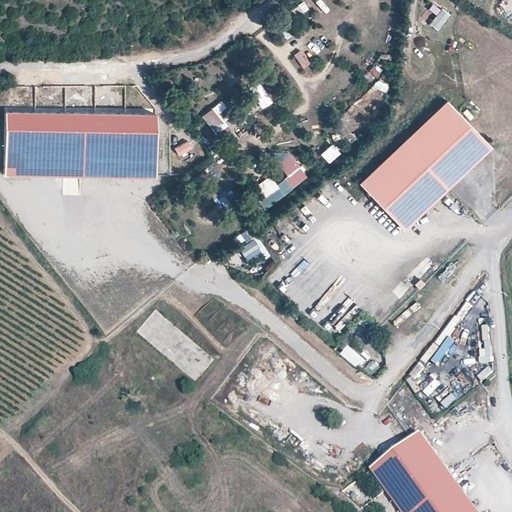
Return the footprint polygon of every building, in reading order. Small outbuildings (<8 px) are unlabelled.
[(296,16),(308,7),(302,0),(301,0),(290,7),(296,16)] [(437,29),(449,12),(440,6),(428,22),(437,29)] [(286,38),(295,32),(288,22),(279,28),(286,38)] [(300,48),(292,53),(303,67),(310,62),(300,48)] [(372,63),(362,75),(371,83),(381,70),(372,63)] [(256,106),(268,99),(254,76),(242,83),(256,106)] [(384,89),(387,83),(377,78),(374,85),(384,89)] [(358,185),(401,230),(490,144),(448,99),(358,185)] [(220,101),(202,115),(218,136),(228,128),(223,121),(231,115),(220,101)] [(154,177),(154,114),(4,112),(3,176),(154,177)] [(185,150),(190,156),(195,153),(186,139),(173,147),(178,155),(185,150)] [(318,151),(327,161),(340,150),(331,140),(318,151)] [(263,208),(308,176),(290,150),(276,160),(286,174),(273,183),(264,170),(251,179),(262,195),(257,199),(263,208)] [(207,174),(218,166),(213,160),(203,168),(207,174)] [(239,241),(249,237),(246,230),(236,233),(239,241)] [(251,237),(238,248),(247,257),(259,247),(251,237)] [(459,329),(475,300),(468,296),(452,325),(459,329)] [(481,362),(493,362),(491,339),(485,339),(486,348),(480,348),(481,362)] [(338,351),(355,366),(363,357),(346,342),(338,351)] [(367,371),(381,365),(377,356),(362,362),(367,371)] [(418,363),(410,375),(416,379),(424,367),(418,363)] [(481,380),(494,374),(490,365),(477,371),(481,380)] [(480,511),(422,431),(372,467),(404,511),(480,511)]
